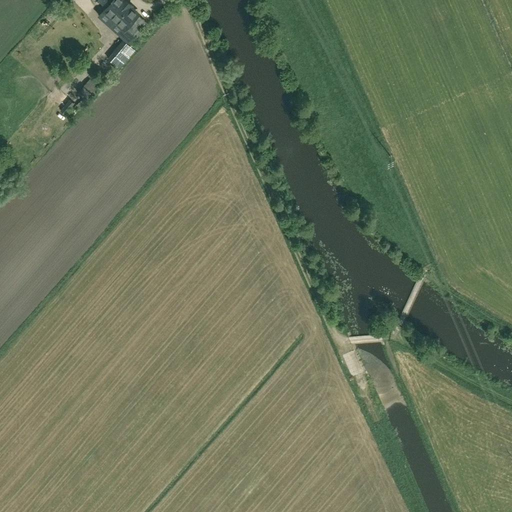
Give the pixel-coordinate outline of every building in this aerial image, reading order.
[(107,6),(105,9),(114,17),(113,19),(123,28),(124,27),(126,28),(126,27),(125,26),(131,20),(132,21),(138,14),(130,7),(130,6),(123,0),(122,0),(99,0),(101,2),(102,1),(107,6)] [(134,37),(137,40),(144,32),(141,29),(134,37)] [(123,40),(107,57),(118,67),(134,50),(123,40)] [(65,114),(74,103),(70,99),(60,110),(65,114)] [(80,103),(71,110),(75,115),(84,108),(80,103)]
